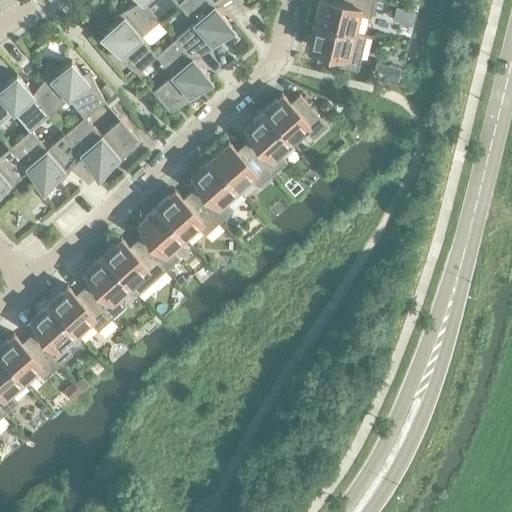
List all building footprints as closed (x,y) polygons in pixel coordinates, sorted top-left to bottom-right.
[(137,71),(156,55),(156,53),(156,52),(141,35),(160,19),(143,0),(139,0),(119,11),(122,16),(103,32),(119,50),(116,54),(137,71)] [(143,0),(160,19),(179,4),(180,2),(179,0),(178,0),(143,0)] [(211,0),(179,0),(180,2),(179,4),(194,21),(175,37),(192,57),(194,57),(216,44),(213,40),(232,24),(215,5),(211,0)] [(318,0),(314,20),(367,33),(367,32),(355,30),(359,13),(371,16),(374,0),(318,0)] [(141,35),(156,52),(175,37),(194,21),(179,4),(160,19),(141,35)] [(367,33),(314,20),(308,44),(320,47),(317,59),(358,69),(367,33)] [(171,73),(153,89),(170,109),(194,96),(191,91),(210,76),(194,57),(192,57),(175,37),(156,52),(156,53),(156,55),(171,73)] [(137,71),(153,89),(171,73),(156,55),(137,71)] [(49,71),(33,92),(32,92),(50,113),(69,97),(84,115),(85,116),(86,115),(105,99),(105,98),(92,75),(87,77),(71,59),(53,75),(49,71)] [(398,79),(401,66),(389,63),(386,76),(398,79)] [(0,122),(14,111),(29,129),(30,129),(31,128),(50,113),(32,92),(33,92),(17,73),(0,86),(0,122)] [(282,92),(264,108),(291,139),(304,128),(312,137),(328,124),(300,92),(290,101),(282,92)] [(69,97),(50,113),(31,128),(46,146),(65,131),(84,115),(69,97)] [(120,116),(105,99),(86,115),(101,133),(120,116)] [(253,134),(245,141),(273,172),(287,160),(278,150),(291,139),(264,108),(245,125),(253,134)] [(0,153),(10,144),(29,129),(14,111),(0,122),(0,153)] [(138,137),(120,116),(101,133),(86,115),(85,116),(84,115),(65,131),(82,152),(98,171),(117,155),(121,158),(138,137)] [(29,129),(10,144),(28,165),(27,165),(44,185),(62,169),(66,172),(82,152),(65,131),(46,146),(31,128),(30,129),(29,129)] [(229,140),(210,156),(238,187),(251,176),(259,185),(273,172),(245,141),(237,149),(229,140)] [(0,188),(7,182),(12,186),(27,165),(28,165),(10,144),(0,153),(0,188)] [(200,182),(191,189),(219,220),(233,208),(225,199),(238,187),(210,156),(192,173),(200,182)] [(175,188),(156,204),(184,235),(197,224),(205,233),(219,220),(191,189),(183,197),(175,188)] [(146,230),(138,237),(166,268),(180,256),(172,247),(184,235),(156,204),(138,221),(146,230)] [(121,235),(103,252),(139,292),(166,268),(138,237),(129,244),(121,235)] [(92,278),(84,285),(112,316),(126,304),(118,295),(131,284),(139,293),(139,292),(103,252),(84,269),(92,278)] [(68,283),(49,300),(77,331),(90,320),(98,329),(112,316),(84,285),(76,292),(68,283)] [(39,326),(30,333),(58,364),(72,352),(64,343),(77,331),(49,300),(31,317),(39,326)] [(14,331),(0,343),(0,353),(23,379),(36,368),(44,377),(58,364),(30,333),(22,340),(14,331)] [(0,407),(5,412),(19,400),(11,391),(23,379),(0,353),(0,407)] [(81,389),(89,382),(82,374),(75,381),(81,389)]
